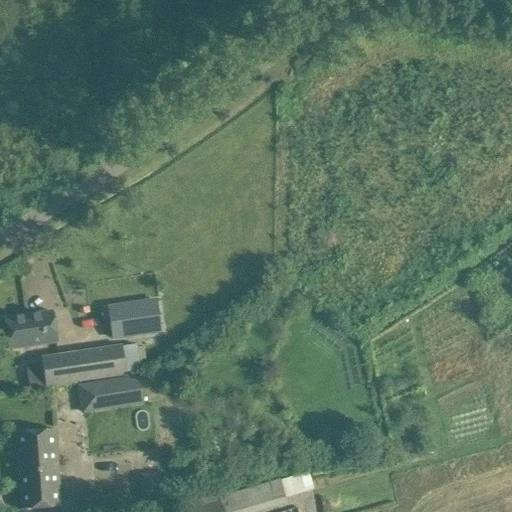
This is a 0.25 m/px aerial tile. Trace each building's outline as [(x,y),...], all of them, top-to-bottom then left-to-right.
[(140,303),(122,303),(124,333),(142,332),(140,303)] [(8,350),(57,342),(53,312),(3,320),(8,350)] [(121,347),(41,359),(45,386),(125,374),(121,347)] [(138,379),(80,388),(83,412),(142,403),(138,379)] [(20,511),(33,511),(40,511),(60,510),(54,430),(35,432),(15,433),(20,511)] [(255,511),(286,503),(284,498),(313,489),(308,471),(279,480),(279,479),(235,492),(234,489),(190,501),(192,508),(182,511),(181,511),(255,511)] [(139,474),(142,503),(163,501),(160,472),(139,474)]
